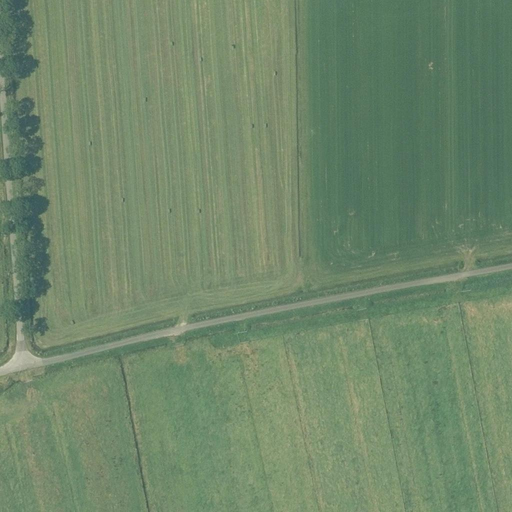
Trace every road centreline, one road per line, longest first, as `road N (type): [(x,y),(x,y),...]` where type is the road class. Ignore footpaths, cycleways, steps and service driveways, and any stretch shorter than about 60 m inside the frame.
road 1 (unclassified): [(22,367),(511,260)]
road 2 (unclassified): [(22,367),(0,64)]
